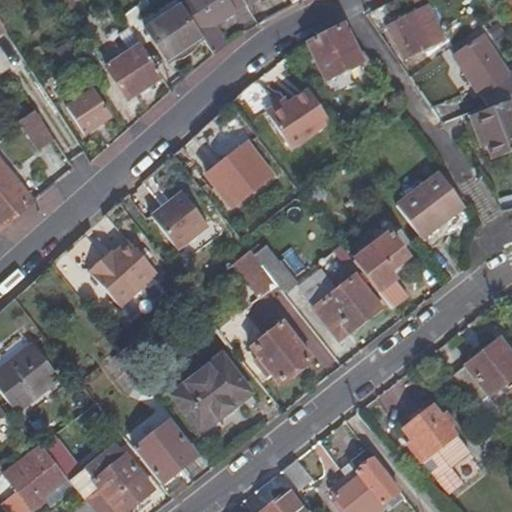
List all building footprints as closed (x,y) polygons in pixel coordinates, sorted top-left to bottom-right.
[(242,6),(238,0),(190,0),(180,8),(181,11),(201,42),(211,57),(223,48),(211,27),(242,6)] [(511,0),(503,0),(511,18),(511,0)] [(383,4),(370,11),(379,31),(393,24),(383,4)] [(201,42),(181,11),(146,34),(165,66),(187,54),(201,42)] [(444,40),(430,15),(395,34),(408,59),(444,40)] [(317,40),(307,46),(325,83),(362,63),(343,26),(317,40)] [(511,71),(505,76),(478,37),(451,56),(487,107),(511,95),(511,71)] [(161,79),(140,46),(105,68),(127,101),(161,79)] [(108,119),(92,93),(65,109),(83,135),(108,119)] [(331,130),(310,98),(289,111),(269,125),(291,157),(331,130)] [(511,149),(511,112),(508,101),(470,116),(476,132),(481,130),(492,157),(511,149)] [(269,125),(289,111),(286,106),(265,119),(269,125)] [(18,122),(36,151),(51,142),(33,112),(18,122)] [(205,178),(230,209),(269,178),(245,147),(205,178)] [(30,205),(0,164),(0,198),(14,218),(30,205)] [(462,205),(437,172),(395,204),(420,237),(462,205)] [(173,250),(204,226),(177,192),(146,217),(173,250)] [(501,208),(511,206),(511,195),(499,197),(501,208)] [(0,229),(14,218),(0,198),(0,229)] [(388,233),(353,261),(391,308),(406,296),(384,268),(403,252),(388,233)] [(86,274),(118,310),(155,276),(126,244),(111,257),(108,254),(86,274)] [(275,285),(282,294),(293,284),(264,248),(258,252),(255,249),(249,253),(275,285)] [(257,299),(275,285),(249,253),(248,252),(231,266),(256,297),(257,299)] [(379,307),(354,275),(311,309),(336,341),(379,307)] [(296,291),(308,304),(321,292),(309,279),(296,291)] [(225,315),(211,297),(200,305),(215,323),(225,315)] [(245,309),(240,302),(225,314),(230,321),(245,309)] [(307,361),(278,324),(248,348),(256,358),(251,361),(261,373),(265,370),(277,385),(307,361)] [(453,381),(477,412),(490,402),(511,384),(511,360),(499,345),(453,381)] [(0,400),(12,415),(54,382),(28,349),(0,371),(0,400)] [(248,394),(219,356),(167,397),(196,435),(248,394)] [(144,396),(157,415),(162,411),(148,393),(144,396)] [(477,412),(488,427),(501,416),(490,402),(477,412)] [(406,446),(446,499),(461,487),(448,471),(468,456),(449,432),(454,428),(445,416),(440,420),(430,407),(420,415),(415,419),(410,424),(400,432),(410,443),(406,446)] [(420,415),(418,412),(407,421),(410,424),(415,419),(420,415)] [(130,451),(157,486),(193,458),(165,424),(130,451)] [(50,464),(62,455),(50,440),(39,449),(50,464)] [(80,471),(97,493),(82,505),(84,506),(88,511),(125,511),(150,493),(112,446),(80,471)] [(39,449),(37,447),(1,476),(14,493),(0,503),(0,511),(26,511),(28,511),(29,511),(42,502),(39,498),(63,480),(50,464),(39,449)] [(380,505),(383,509),(400,496),(373,461),(355,474),(359,479),(380,505)] [(296,494),(307,485),(291,464),(279,473),(296,494)] [(370,511),(380,505),(359,479),(334,499),(338,503),(334,506),(339,511),(370,511)] [(262,511),(300,511),(287,494),(262,511)]
